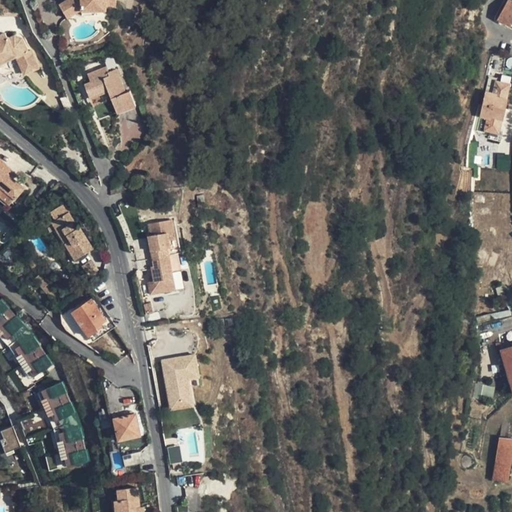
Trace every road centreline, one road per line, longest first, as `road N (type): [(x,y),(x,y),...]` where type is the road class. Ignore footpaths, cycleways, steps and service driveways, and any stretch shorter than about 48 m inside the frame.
road 1 (residential): [(24,0),(101,172),(100,209)]
road 2 (residential): [(144,378),(121,371),(0,281)]
road 3 (unclassified): [(100,209),(144,378)]
road 4 (unclassified): [(144,378),(167,511)]
road 5 (unclassified): [(0,123),(100,209)]
